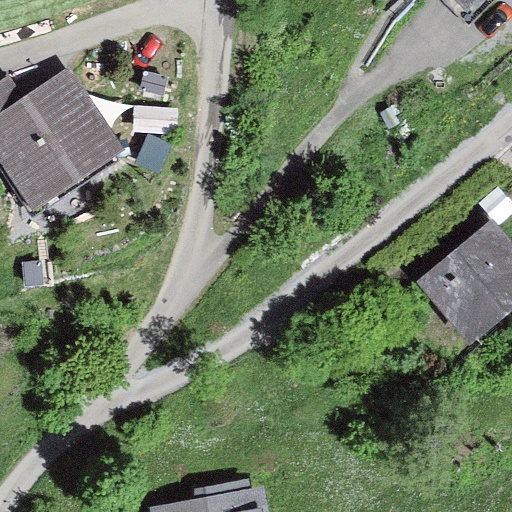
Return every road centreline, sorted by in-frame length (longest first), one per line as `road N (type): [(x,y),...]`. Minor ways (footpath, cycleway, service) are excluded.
road 1 (unclassified): [(96,408),(220,353),(511,123)]
road 2 (unclassified): [(96,408),(192,255),(207,177),(216,0)]
road 3 (unclassified): [(215,0),(0,52)]
road 4 (unclassified): [(2,511),(25,476),(96,408)]
